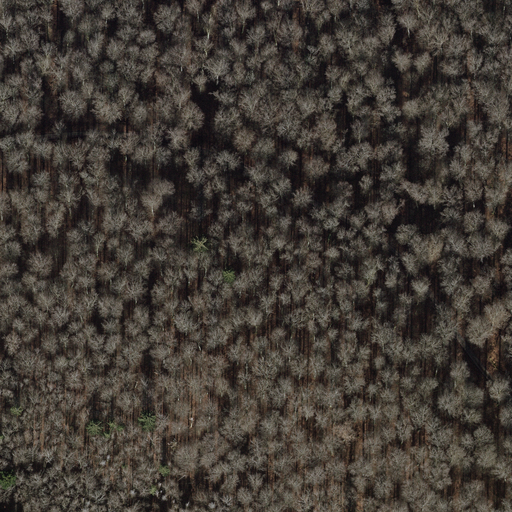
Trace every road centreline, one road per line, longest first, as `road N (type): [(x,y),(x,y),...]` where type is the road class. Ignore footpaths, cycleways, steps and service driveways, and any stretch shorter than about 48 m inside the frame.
road 1 (track): [(511,401),(473,361),(407,258),(284,182),(160,138),(85,130),(0,140)]
road 2 (track): [(511,196),(412,186),(205,137),(166,140)]
road 3 (track): [(0,360),(138,426),(190,482)]
